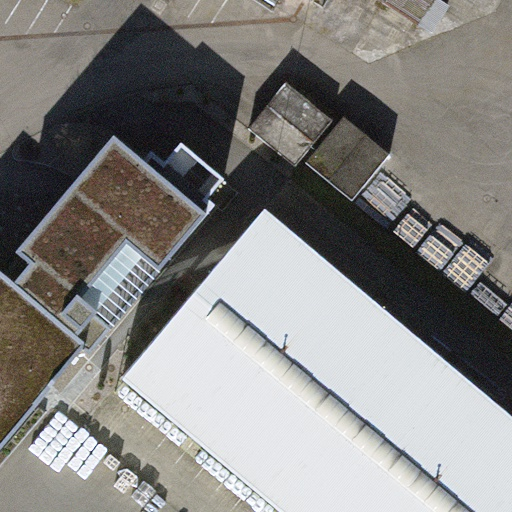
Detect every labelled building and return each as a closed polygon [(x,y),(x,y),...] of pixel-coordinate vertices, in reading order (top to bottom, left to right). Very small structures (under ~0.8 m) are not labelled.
[(261,0),(287,16),(297,0),(366,0),(432,41),(457,0),(261,0)] [(287,84),(258,133),(309,163),(338,114),(287,84)] [(315,162),(362,198),(396,154),(349,118),(315,162)] [(147,170),(115,140),(20,262),(33,274),(21,288),(0,271),(0,474),(215,231),(198,216),(227,180),(184,142),(164,171),(154,162),(147,170)] [(511,511),(511,415),(268,211),(120,387),(268,511),(511,511)]
